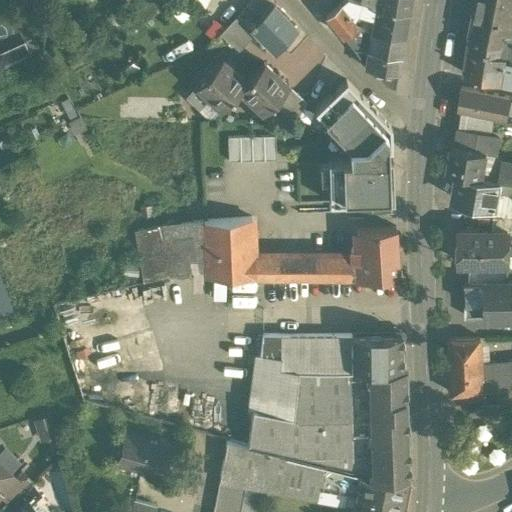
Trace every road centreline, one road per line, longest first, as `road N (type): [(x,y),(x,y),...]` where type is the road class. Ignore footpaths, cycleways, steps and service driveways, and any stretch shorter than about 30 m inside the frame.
road 1 (secondary): [(428,507),(422,133)]
road 2 (residential): [(287,0),(422,133)]
road 3 (secondary): [(422,133),(439,0)]
